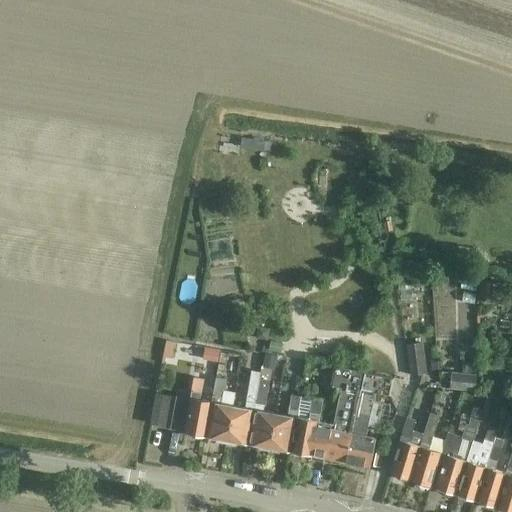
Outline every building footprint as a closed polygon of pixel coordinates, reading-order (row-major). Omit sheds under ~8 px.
[(493,300),(493,279),(479,279),(479,300),(493,300)] [(166,339),(163,356),(171,358),(174,341),(166,339)] [(405,344),(410,375),(426,372),(422,341),(405,344)] [(331,423),(330,428),(325,456),(345,460),(359,393),(364,372),(333,365),(328,387),(339,390),(332,423),(331,423)] [(259,379),(260,371),(251,369),(244,407),(232,404),(226,442),(235,444),(236,440),(247,442),(259,379)] [(474,372),(452,371),(451,387),(473,389),(474,372)] [(359,393),(345,460),(368,465),(373,437),(364,435),(375,392),(389,395),(392,378),(364,372),(359,393)] [(205,435),(211,401),(199,398),(203,378),(193,376),(183,431),(191,432),(194,436),(200,437),(204,434),(205,435)] [(226,442),(232,404),(220,402),(224,378),(215,377),(211,401),(205,435),(216,437),(215,440),(226,442)] [(259,379),(247,442),(269,446),(275,412),(263,410),(268,381),(259,379)] [(150,422),(162,424),(177,427),(183,397),(156,392),(150,422)] [(275,412),(269,446),(290,450),(296,417),(300,395),(291,394),(287,414),(275,412)] [(321,399),(312,397),(300,395),(296,417),(290,450),(291,450),(293,454),(299,455),(303,452),(312,454),(321,399)] [(444,441),(444,440),(432,437),(438,415),(429,412),(420,443),(421,444),(410,478),(430,485),(440,452),(441,452),(444,441)] [(477,499),(491,452),(496,436),(495,436),(498,428),(488,425),(482,443),(472,439),(465,460),(467,460),(456,493),(457,493),(458,496),(463,498),(467,496),(477,499)] [(463,436),(447,431),(444,440),(444,441),(441,452),(440,452),(444,454),(434,486),(443,489),(445,493),(450,495),(454,492),(456,493),(467,460),(465,460),(456,457),(463,436)] [(421,444),(420,443),(410,441),(411,435),(403,432),(390,472),(410,478),(421,444)] [(507,472),(506,471),(495,468),(499,454),(504,439),(496,436),(491,452),(477,499),(484,501),(485,505),(491,507),(494,505),(496,505),(507,472)] [(511,511),(511,450),(506,471),(507,472),(496,505),(505,508),(506,511),(511,511)]
